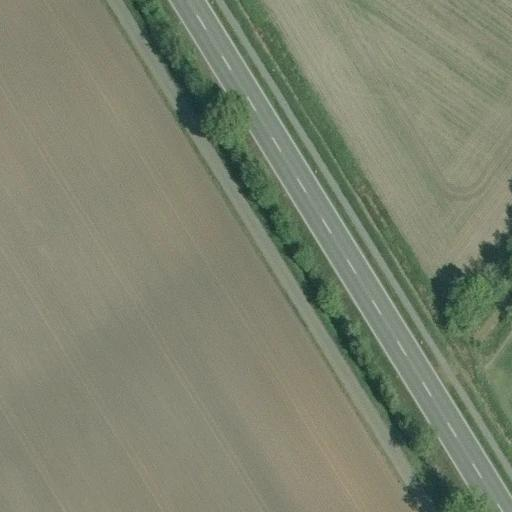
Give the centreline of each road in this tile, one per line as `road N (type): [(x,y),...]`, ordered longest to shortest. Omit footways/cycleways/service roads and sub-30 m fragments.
road 1 (residential): [(430,511),(112,0)]
road 2 (primary): [(187,0),(503,511)]
